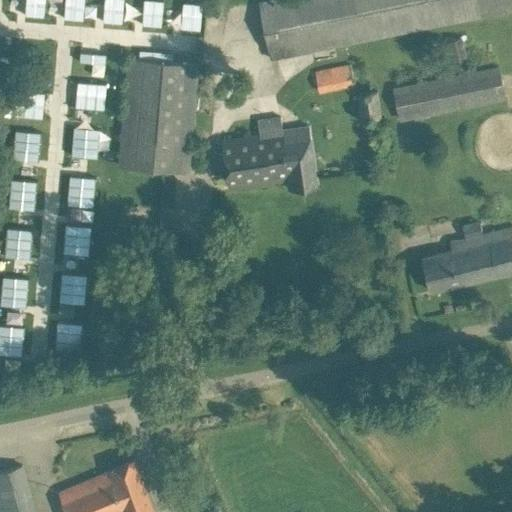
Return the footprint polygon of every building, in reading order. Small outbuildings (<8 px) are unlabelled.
[(26,0),(26,13),(45,15),(45,0),(26,0)] [(65,0),(65,17),(84,18),(85,0),(65,0)] [(105,0),(104,20),(123,22),(124,0),(105,0)] [(144,0),(143,23),(161,25),(163,0),(144,0)] [(270,60),(511,10),(511,0),(275,0),(259,3),(270,60)] [(184,1),(182,27),(201,28),(203,3),(184,1)] [(81,50),(80,60),(106,62),(107,52),(81,50)] [(189,171),(198,63),(130,57),(120,165),(189,171)] [(319,90),(354,82),(350,62),(315,70),(319,90)] [(400,120),(504,99),(497,69),(394,90),(400,120)] [(78,80),(76,106),(105,108),(107,82),(78,80)] [(17,89),(14,115),(43,117),(45,91),(17,89)] [(362,122),(379,120),(375,93),(358,95),(362,122)] [(281,130),(278,118),(258,122),(260,134),(222,143),(227,170),(231,190),(288,178),(289,188),(318,184),(309,125),(281,130)] [(74,126),(72,154),(98,156),(100,128),(74,126)] [(16,129),(13,158),(39,160),(42,131),(16,129)] [(70,174),(68,203),(93,205),(96,177),(70,174)] [(12,178),(9,206),(35,209),(38,180),(12,178)] [(66,223),(64,252),(89,254),(92,225),(66,223)] [(453,250),(423,257),(426,271),(431,290),(511,270),(511,225),(483,232),(467,236),(451,240),(453,250)] [(8,226),(5,255),(31,257),(33,228),(8,226)] [(62,271),(60,300),(85,302),(88,274),(62,271)] [(3,275),(1,303),(27,306),(29,277),(3,275)] [(58,320),(55,348),(81,351),(83,322),(58,320)] [(0,323),(0,352),(22,354),(25,325),(0,323)] [(156,511),(134,458),(108,469),(109,472),(61,492),(69,511),(156,511)] [(37,511),(26,461),(0,467),(0,511),(37,511)] [(232,498),(233,507),(246,506),(245,497),(232,498)]
